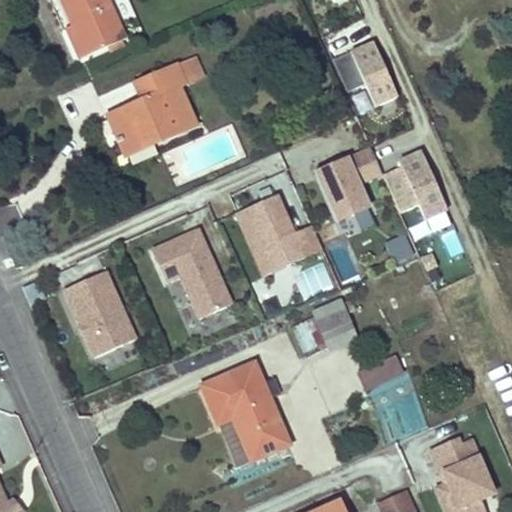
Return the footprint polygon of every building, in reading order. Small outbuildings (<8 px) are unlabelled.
[(106,0),(60,0),(72,25),(64,29),(78,61),(124,40),(106,0)] [(396,97),(372,44),(350,54),(332,63),(342,85),(360,77),(374,107),(396,97)] [(109,117),(123,149),(147,138),(150,146),(195,126),(178,87),(184,84),(176,67),(136,85),(143,101),(109,117)] [(359,116),(372,111),(365,93),(352,98),(359,116)] [(147,138),(123,149),(127,156),(150,146),(147,138)] [(369,209),(356,179),(379,169),(370,150),(317,174),(338,222),(369,209)] [(445,210),(420,154),(399,163),(401,167),(383,175),(399,211),(417,203),(424,219),(445,210)] [(323,252),(312,227),(294,234),(277,197),(236,214),(264,277),(323,252)] [(231,305),(199,230),(151,251),(165,283),(181,276),(199,319),(231,305)] [(419,258),(410,236),(386,245),(396,267),(419,258)] [(135,339),(105,271),(64,289),(94,357),(135,339)] [(356,337),(340,301),(312,314),(314,318),(327,348),(328,350),(356,337)] [(327,348),(314,318),(304,323),(318,352),(327,348)] [(304,323),(291,328),(305,358),(318,352),(304,323)] [(395,359),(359,375),(366,390),(401,374),(395,359)] [(253,364),(202,386),(236,467),(288,444),(268,399),(280,393),(273,377),(261,383),(253,364)] [(457,438),(429,451),(440,475),(432,479),(446,511),(484,511),(481,504),(495,498),(470,440),(459,445),(457,438)] [(415,511),(406,490),(378,502),(382,511),(415,511)] [(17,511),(10,503),(4,507),(6,511),(17,511)]
